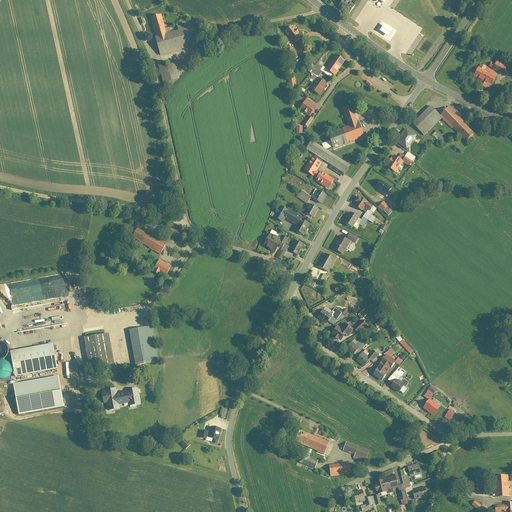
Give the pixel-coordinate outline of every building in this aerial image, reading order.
[(359,2),(356,0),(342,0),(337,8),(349,16),(359,2)] [(162,16),(151,19),(161,55),(201,44),(196,25),(167,33),(162,16)] [(398,30),(382,20),(374,32),(391,43),(398,30)] [(294,27),(286,34),(296,46),(304,39),(294,27)] [(293,50),(284,57),(290,66),(299,59),(293,50)] [(336,55),(324,73),(334,80),(346,62),(336,55)] [(494,62),(490,69),(503,75),(507,68),(494,62)] [(178,84),(174,63),(160,66),(164,87),(178,84)] [(311,65),(307,72),(318,79),(323,73),(311,65)] [(497,77),(486,71),(488,69),(482,66),(480,68),(474,79),(492,88),(497,77)] [(289,81),(290,92),(297,92),(296,80),(289,81)] [(317,80),(310,90),(320,97),(327,87),(317,80)] [(306,101),(300,111),(310,117),(317,107),(306,101)] [(334,149),(365,138),(353,107),(343,111),(349,128),(329,135),(334,149)] [(411,125),(423,136),(440,119),(428,108),(411,125)] [(474,133),(448,108),(439,117),(465,142),(474,133)] [(308,118),(304,125),(308,128),(313,121),(308,118)] [(406,149),(415,136),(406,130),(397,142),(406,149)] [(437,131),(432,136),(440,145),(445,140),(437,131)] [(330,141),(319,146),(326,151),(333,149),(330,141)] [(312,142),(307,151),(346,175),(351,166),(312,142)] [(394,156),(387,167),(396,173),(403,162),(394,156)] [(413,162),(406,158),(404,162),(411,166),(413,162)] [(313,178),(317,180),(316,182),(330,190),(335,180),(322,172),(321,173),(317,171),(321,164),(312,159),(304,173),(313,178)] [(386,197),(388,195),(393,199),(396,194),(390,190),(392,188),(381,181),(375,190),(386,197)] [(301,192),(297,198),(307,204),(311,197),(301,192)] [(313,200),(322,206),(327,197),(318,192),(313,200)] [(358,204),(355,208),(362,213),(363,212),(367,214),(360,226),(364,228),(368,222),(372,225),(376,219),(371,217),(372,215),(369,212),(370,212),(374,207),(368,204),(369,203),(361,199),(361,200),(359,198),(356,203),(358,204)] [(383,203),(379,208),(384,213),(389,208),(383,203)] [(311,206),(306,215),(314,220),(319,211),(311,206)] [(284,224),(286,221),(297,228),(295,232),(305,238),(311,226),(303,221),(290,214),(280,208),(273,219),(284,224)] [(351,214),(344,225),(355,232),(362,221),(351,214)] [(169,227),(167,236),(182,240),(185,231),(169,227)] [(139,228),(132,240),(160,256),(167,244),(139,228)] [(279,244),(283,246),(286,239),(281,236),(279,240),(269,235),(263,246),(274,252),(279,244)] [(351,235),(348,240),(356,245),(359,240),(351,235)] [(339,237),(332,249),(343,255),(350,243),(339,237)] [(295,242),(289,252),(298,257),(304,247),(295,242)] [(281,252),(277,259),(281,261),(285,254),(281,252)] [(325,255),(318,268),(329,273),(336,261),(325,255)] [(160,261),(152,274),(158,277),(160,274),(166,277),(172,267),(160,261)] [(312,278),(307,286),(314,289),(318,281),(312,278)] [(337,310),(334,314),(325,308),(318,319),(327,325),(332,318),(337,321),(342,314),(337,310)] [(362,320),(353,329),(359,335),(368,325),(362,320)] [(338,327),(332,336),(343,343),(346,337),(349,339),(354,332),(344,325),(341,329),(338,327)] [(130,332),(135,367),(158,364),(152,328),(130,332)] [(85,339),(91,372),(115,368),(109,335),(85,339)] [(403,340),(398,345),(413,361),(418,357),(403,340)] [(368,345),(363,341),(358,347),(363,351),(368,345)] [(351,344),(346,351),(354,357),(359,350),(351,344)] [(12,353),(16,377),(57,370),(53,346),(12,353)] [(373,352),(368,358),(363,354),(357,362),(365,368),(369,363),(372,365),(378,357),(373,352)] [(380,381),(390,369),(395,363),(385,355),(380,362),(382,363),(373,376),(380,381)] [(0,364),(0,379),(1,380),(4,381),(7,380),(9,379),(11,377),(13,375),(13,372),(12,369),(11,366),(8,364),(5,363),(2,363),(0,364)] [(389,382),(394,385),(391,388),(399,394),(406,386),(399,380),(405,374),(398,369),(389,382)] [(58,379),(13,387),(18,417),(64,409),(58,379)] [(416,388),(412,394),(416,397),(420,391),(416,388)] [(127,390),(127,394),(116,395),(115,390),(109,391),(109,392),(102,393),(104,403),(109,403),(110,411),(119,409),(118,405),(121,404),(121,402),(130,401),(131,406),(139,405),(137,389),(127,390)] [(430,390),(424,398),(429,402),(435,394),(430,390)] [(431,401),(424,410),(434,417),(441,408),(431,401)] [(223,410),(221,416),(228,419),(231,412),(223,410)] [(215,440),(214,444),(217,445),(221,429),(211,427),(208,438),(215,440)] [(302,429),(296,443),(325,456),(331,442),(302,429)] [(184,438),(179,443),(186,450),(191,445),(184,438)] [(348,441),(344,452),(366,461),(371,451),(348,441)] [(303,455),(299,464),(315,471),(319,462),(303,455)] [(330,468),(331,478),(352,475),(351,465),(330,468)] [(409,469),(411,478),(422,476),(420,467),(409,469)] [(406,471),(401,472),(408,498),(413,496),(406,471)] [(509,477),(494,478),(495,498),(510,497),(509,477)] [(377,493),(378,497),(389,494),(389,491),(399,489),(396,478),(375,483),(377,493)] [(470,484),(470,486),(471,490),(474,494),(478,495),(483,494),(487,490),(487,486),(487,482),(484,479),(480,478),(476,478),(472,481),(470,484)] [(413,493),(415,501),(427,498),(425,490),(413,493)] [(353,494),(355,503),(366,500),(364,491),(353,494)] [(398,494),(400,503),(408,501),(406,492),(398,494)] [(374,508),(380,507),(377,498),(371,500),(374,508)] [(488,511),(476,501),(472,506),(479,511),(488,511)] [(511,511),(511,503),(506,504),(506,506),(496,506),(495,511),(511,511)]
